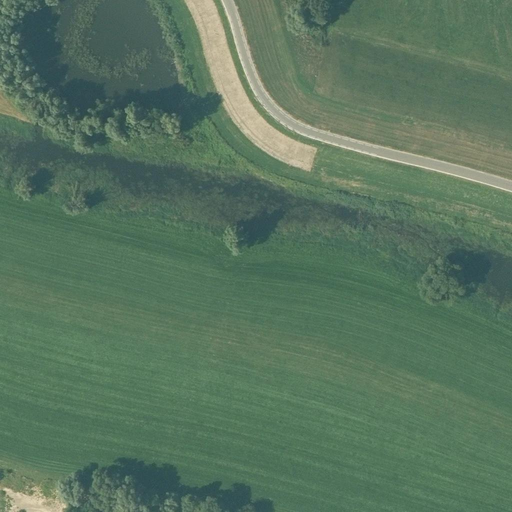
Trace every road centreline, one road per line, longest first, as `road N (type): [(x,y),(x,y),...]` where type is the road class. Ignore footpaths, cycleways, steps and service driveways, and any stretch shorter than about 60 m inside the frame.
road 1 (unclassified): [(511,187),(287,122),(258,88),(230,0)]
road 2 (track): [(305,511),(208,478),(0,430)]
